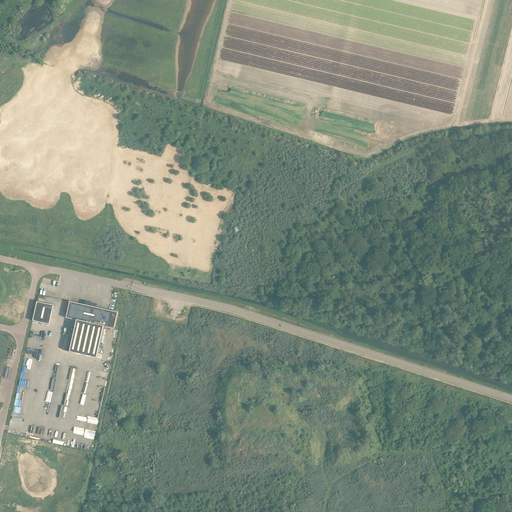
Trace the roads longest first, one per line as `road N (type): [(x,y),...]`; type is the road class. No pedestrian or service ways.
road 1 (track): [(362,0),(328,142),(319,138),(354,0)]
road 2 (track): [(329,485),(382,455),(426,452),(444,491),(436,511)]
road 3 (track): [(484,0),(456,119)]
